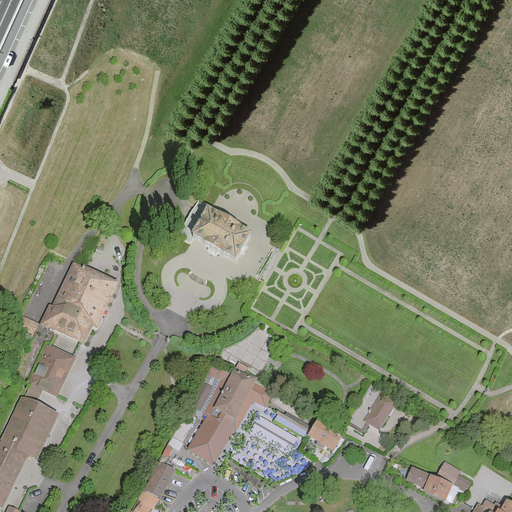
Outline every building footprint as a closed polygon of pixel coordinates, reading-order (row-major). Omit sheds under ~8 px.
[(195,241),(241,268),(256,240),(211,214),(195,241)] [(44,326),(87,346),(95,329),(99,331),(119,287),(75,267),(55,311),(52,310),(44,326)] [(32,339),(38,326),(22,318),(15,330),(32,339)] [(30,385),(58,398),(75,362),(48,349),(30,385)] [(187,451),(214,466),(233,432),(236,434),(253,402),(266,409),(274,393),(254,382),(256,380),(245,377),(249,369),(239,363),(233,374),(211,367),(206,376),(221,381),(203,414),(208,417),(187,451)] [(201,412),(213,388),(204,383),(191,407),(201,412)] [(371,388),(348,425),(363,434),(368,425),(379,432),(396,404),(371,388)] [(24,403),(3,444),(29,458),(38,463),(59,420),(24,403)] [(296,447),(307,428),(280,412),(274,421),(262,414),(257,423),(296,447)] [(309,438),(334,454),(345,436),(319,421),(309,438)] [(29,458),(3,444),(0,449),(0,507),(4,509),(29,458)] [(169,459),(173,450),(167,447),(163,456),(169,459)] [(159,463),(144,492),(160,500),(163,495),(175,473),(176,472),(159,463)] [(445,464),(436,480),(459,491),(466,495),(472,484),(460,477),(462,473),(445,464)] [(436,480),(412,469),(406,483),(424,492),(423,495),(445,506),(446,503),(452,506),(459,491),(436,480)] [(144,492),(132,511),(151,511),(160,500),(144,492)] [(477,511),(476,511),(511,511),(511,506),(500,498),(494,506),(486,502),(482,508),(480,506),(477,511)]
